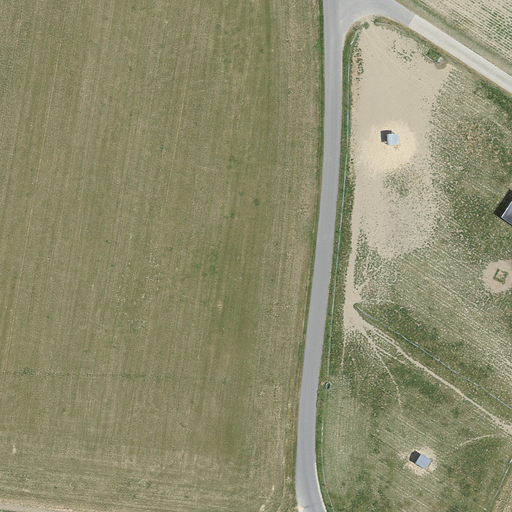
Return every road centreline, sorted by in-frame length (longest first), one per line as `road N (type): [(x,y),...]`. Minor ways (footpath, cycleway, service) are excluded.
road 1 (unclassified): [(334,0),(330,192),(307,404),(311,511)]
road 2 (track): [(511,89),(374,0)]
